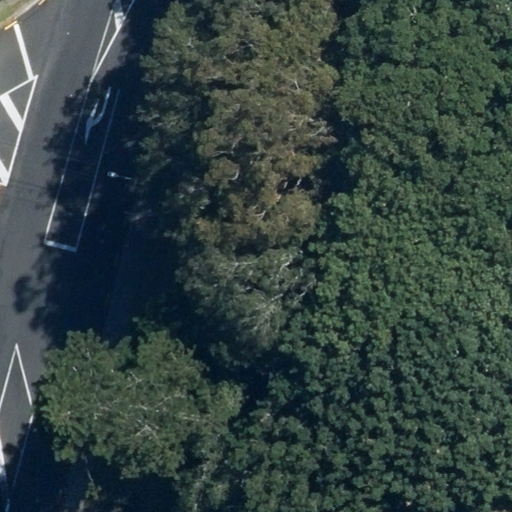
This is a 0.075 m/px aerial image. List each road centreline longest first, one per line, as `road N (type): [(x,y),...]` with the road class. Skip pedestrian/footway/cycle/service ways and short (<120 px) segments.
road 1 (residential): [(127,0),(93,71),(39,261)]
road 2 (residential): [(39,261),(0,462)]
road 3 (residential): [(0,69),(104,0)]
